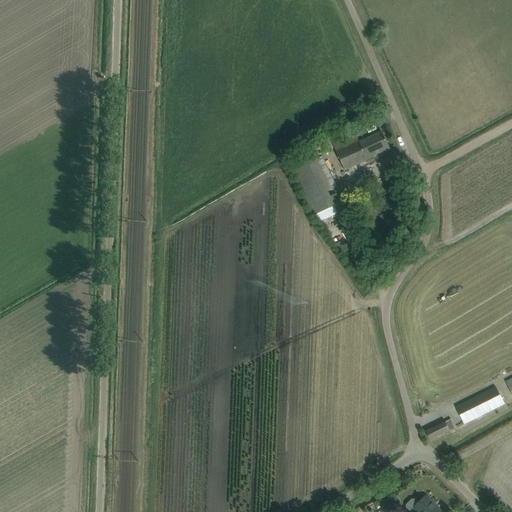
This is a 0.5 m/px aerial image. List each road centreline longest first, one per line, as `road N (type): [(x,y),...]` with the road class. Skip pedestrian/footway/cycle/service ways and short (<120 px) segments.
road 1 (unclassified): [(116,0),(98,511)]
road 2 (unclassified): [(422,449),(411,436),(380,320),(382,297),(419,231),(421,176),(345,0)]
road 3 (unknown): [(381,314),(343,246),(333,185),(375,160),(417,166)]
